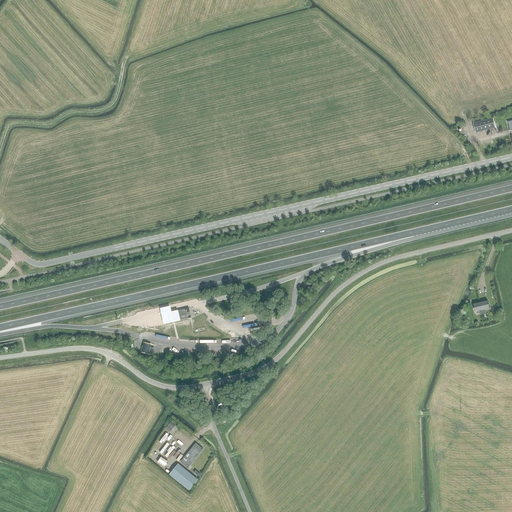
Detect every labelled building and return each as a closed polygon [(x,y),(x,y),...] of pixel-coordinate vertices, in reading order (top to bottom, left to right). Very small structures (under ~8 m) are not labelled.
[(493,118),(473,123),(476,133),(495,128),(493,118)] [(484,310),(489,308),(488,301),(480,303),(483,315),(486,314),(485,311),(484,311),(484,310)] [(481,315),(483,315),(480,303),(473,304),(475,312),(481,310),(481,312),(480,312),(481,315)] [(170,304),(160,307),(160,309),(162,315),(163,320),(163,322),(173,320),(179,319),(177,311),(178,310),(178,307),(177,307),(171,309),(171,307),(170,304)] [(179,319),(179,320),(191,318),(189,308),(178,310),(177,311),(179,319)] [(152,344),(144,342),(143,348),(142,352),(149,354),(150,350),(152,344)] [(188,468),(203,449),(196,443),(180,462),(188,468)] [(198,479),(178,464),(169,475),(189,490),(198,479)]
